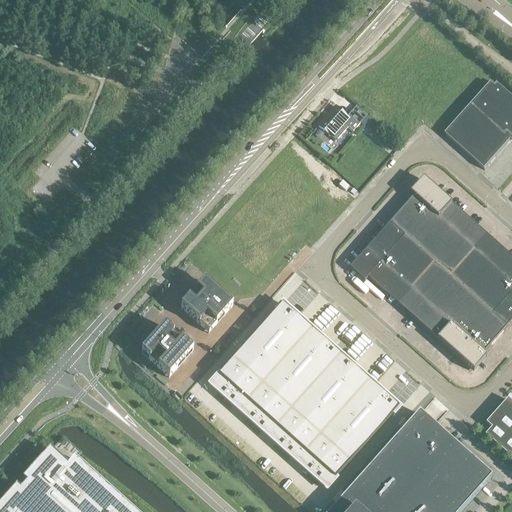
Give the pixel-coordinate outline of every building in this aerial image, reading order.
[(491,85),(446,136),(485,171),(486,170),(511,141),(511,142),(511,98),(498,85),(495,88),(491,85)] [(344,124),(348,119),(347,118),(336,108),(319,128),(331,139),(344,124)] [(353,133),(367,117),(356,108),(347,118),(348,119),(344,124),(353,133)] [(477,229),(445,200),(423,180),(410,195),(413,198),(372,245),(350,270),(365,283),(368,279),(388,297),(388,296),(384,293),(397,279),(423,303),(410,317),(407,313),(406,314),(473,373),(486,358),(483,355),(511,322),(511,259),(507,255),(506,256),(510,259),(498,273),(460,240),(473,226),(477,229)] [(343,182),(339,186),(346,192),(349,188),(343,182)] [(204,283),(180,310),(209,335),(232,308),(204,283)] [(220,376),(212,385),(224,395),(223,397),(229,402),(230,401),(253,421),(251,422),(257,428),(259,426),(281,447),(280,448),(286,453),(288,452),(310,472),(309,474),(315,479),(316,478),(328,488),(336,480),(393,416),(399,409),(386,398),(351,368),(352,367),(329,346),(328,347),(295,317),(295,316),(282,305),(277,312),(220,376)] [(165,328),(141,355),(169,380),(193,353),(165,328)] [(511,404),(507,400),(486,425),(491,430),(484,437),(511,461),(511,404)] [(461,511),(491,479),(419,415),(332,511),(461,511)] [(132,511),(74,460),(68,467),(50,451),(22,482),(26,485),(20,492),(16,488),(0,506),(0,511),(132,511)]
